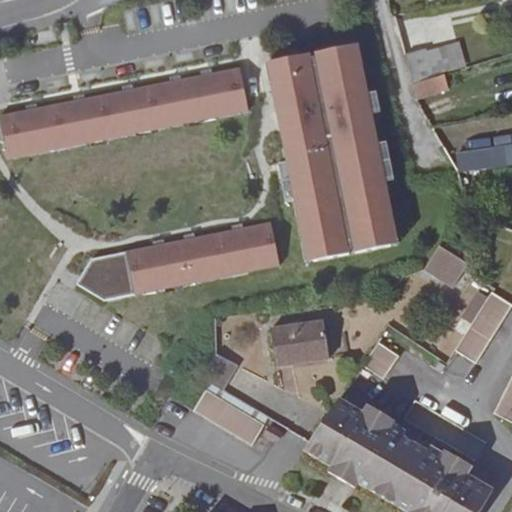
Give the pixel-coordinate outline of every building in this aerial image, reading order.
[(292,143),(283,145),(286,162),(294,200),(303,243),(309,242),(313,261),(327,258),(349,254),(348,250),(354,249),(354,253),(390,246),(386,227),(393,225),(360,64),(354,65),(350,46),(314,53),(315,57),(309,58),(308,55),(273,62),(277,81),(270,82),(276,113),(286,111),(292,143)] [(405,55),(413,85),(435,78),(426,49),(405,55)] [(0,116),(0,124),(7,159),(38,153),(37,147),(53,143),(54,150),(86,144),(85,137),(102,133),(103,140),(135,134),(133,127),(149,124),(151,131),(182,124),(181,118),(215,111),(217,117),(248,111),(239,68),(0,116)] [(448,88),(444,75),(435,78),(413,85),(412,85),(416,98),(448,88)] [(488,209),(486,220),(495,222),(497,212),(488,209)] [(247,265),(248,272),(279,265),(270,223),(92,259),(76,284),(104,301),(165,288),(164,282),(199,275),(200,282),(232,275),(230,269),(247,265)] [(453,287),(468,263),(439,245),(424,268),(453,287)] [(511,305),(491,292),(455,350),(476,363),(511,305)] [(323,321),(270,328),(275,366),(328,358),(323,321)] [(383,379),(399,355),(379,341),(363,365),(383,379)] [(511,375),(493,413),(511,422),(511,375)] [(268,417),(210,383),(206,389),(265,423),(268,417)] [(265,423),(206,389),(193,411),(251,445),(265,423)] [(358,483),(407,511),(479,511),(493,490),(466,475),(426,451),(402,437),(362,413),(339,399),(309,443),(303,451),(329,466),(358,483)] [(393,424),(394,421),(367,405),(362,413),(402,437),(405,431),(393,424)] [(281,433),(269,425),(263,435),(276,442),(281,433)] [(471,466),(445,451),(443,454),(429,446),(426,451),(466,475),(471,466)] [(358,483),(329,466),(328,468),(325,473),(353,490),(358,483)]
